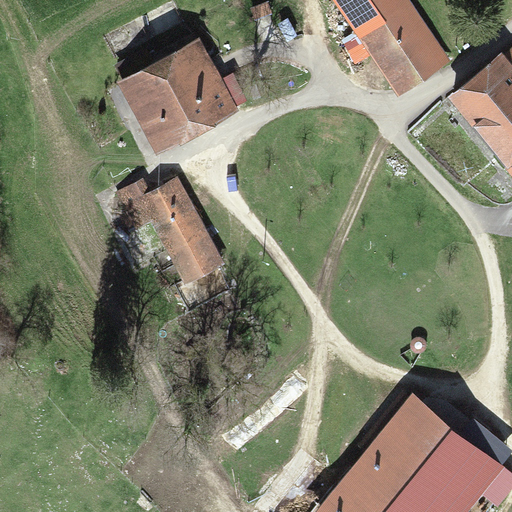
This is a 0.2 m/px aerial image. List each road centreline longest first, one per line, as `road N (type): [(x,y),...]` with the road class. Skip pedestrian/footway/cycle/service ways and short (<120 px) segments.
road 1 (unclassified): [(499,341),(489,370),(451,384),(423,384),(366,364),(328,329),(230,191),(224,165),(231,139),(261,112),(305,96),(338,95),(364,103),(386,123)]
road 2 (unclassified): [(386,123),(479,229),(499,341)]
road 3 (track): [(103,192),(59,134),(4,0)]
road 4 (track): [(321,319),(306,445),(260,511)]
road 5 (track): [(200,471),(144,348),(147,327),(180,300)]
road 6 (unclassified): [(386,123),(511,30)]
